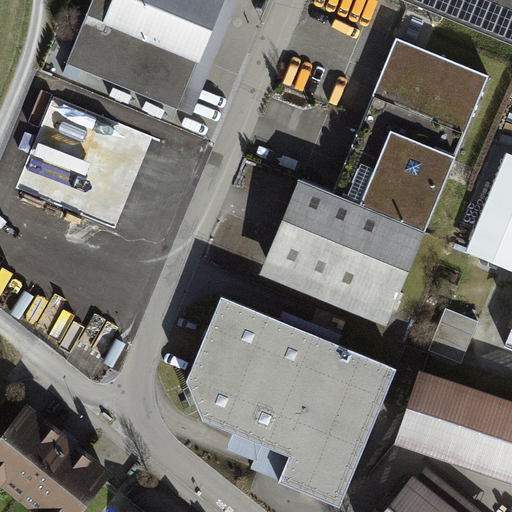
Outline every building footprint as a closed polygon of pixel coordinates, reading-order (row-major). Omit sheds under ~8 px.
[(222,0),(91,0),(63,66),(175,113),(222,0)] [(511,0),(404,0),(511,43),(511,0)] [(397,38),(373,96),(465,133),(489,75),(397,38)] [(425,230),(465,133),(373,96),(333,193),(425,230)] [(386,325),(425,230),(333,193),(299,179),(260,274),(386,325)] [(339,506),(395,367),(217,295),(183,380),(199,419),(288,454),(277,481),(339,506)] [(446,307),(430,350),(465,362),(480,319),(446,307)] [(511,480),(511,401),(417,370),(393,441),(511,480)] [(77,511),(111,471),(27,403),(0,436),(0,479),(40,511),(77,511)] [(462,511),(414,473),(381,511),(462,511)]
